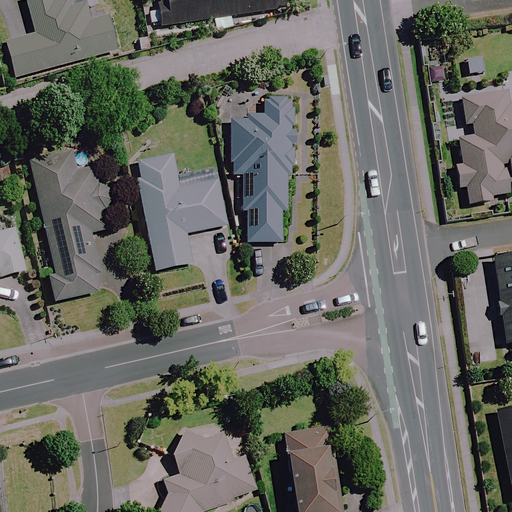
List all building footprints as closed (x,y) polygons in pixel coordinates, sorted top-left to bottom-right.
[(111,57),(102,20),(93,22),(87,0),(20,0),(29,38),(2,44),(11,82),(111,57)] [(153,10),(153,14),(145,15),(147,27),(155,26),(156,32),(211,24),(212,33),(233,30),(231,21),(280,14),(278,0),(156,0),(158,9),(153,10)] [(508,91),(462,99),(468,133),(456,135),(461,162),(450,164),(454,188),(463,187),(466,203),(492,198),(492,195),(511,191),(510,176),(511,175),(511,98),(510,99),(508,91)] [(286,178),(290,178),(294,102),(286,102),(257,100),(256,116),(240,115),(240,123),(224,122),(221,177),(239,178),(237,212),(242,213),(240,245),(277,247),(279,215),(283,215),(286,178)] [(70,152),(30,161),(54,274),(49,275),(55,302),(99,293),(94,271),(99,270),(91,234),(110,230),(106,212),(113,199),(110,189),(100,183),(96,167),(74,172),(70,152)] [(169,158),(133,166),(137,182),(132,183),(151,275),(188,267),(182,237),(221,229),(212,183),(175,190),(169,158)] [(0,280),(23,275),(11,225),(1,227),(0,222),(0,280)] [(511,344),(511,257),(487,261),(499,346),(511,344)] [(511,408),(494,412),(510,506),(511,505),(511,408)] [(343,511),(330,424),(284,431),(296,511),(343,511)] [(185,427),(173,454),(179,473),(162,480),(167,493),(157,511),(201,511),(203,510),(257,492),(242,450),(230,454),(222,432),(204,438),(185,427)] [(0,511),(8,511),(5,477),(0,477),(0,511)]
